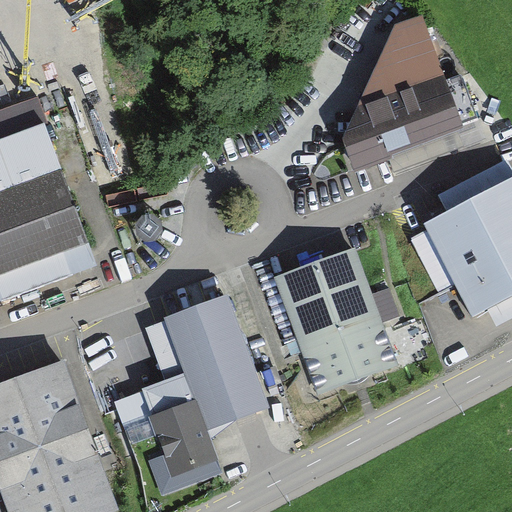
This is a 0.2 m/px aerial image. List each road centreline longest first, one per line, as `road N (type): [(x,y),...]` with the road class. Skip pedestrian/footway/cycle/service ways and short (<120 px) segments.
road 1 (residential): [(346,201),(0,331)]
road 2 (tertiary): [(222,511),(511,360)]
